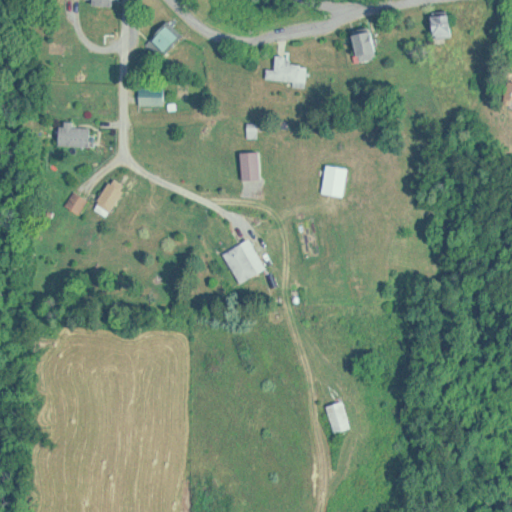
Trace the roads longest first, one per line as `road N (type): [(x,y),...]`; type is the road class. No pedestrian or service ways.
road 1 (residential): [(176,0),(237,41),(445,0)]
road 2 (residential): [(134,0),(128,136),(130,155),(152,177)]
